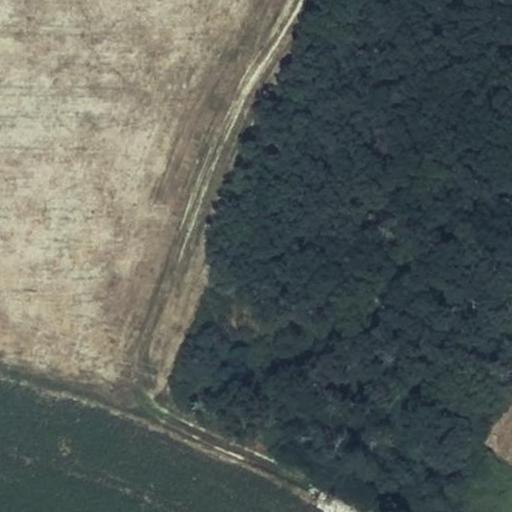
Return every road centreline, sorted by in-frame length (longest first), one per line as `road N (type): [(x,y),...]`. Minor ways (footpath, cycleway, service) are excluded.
road 1 (track): [(338,511),(176,425),(162,378),(232,154),(305,0)]
road 2 (track): [(0,371),(176,425)]
